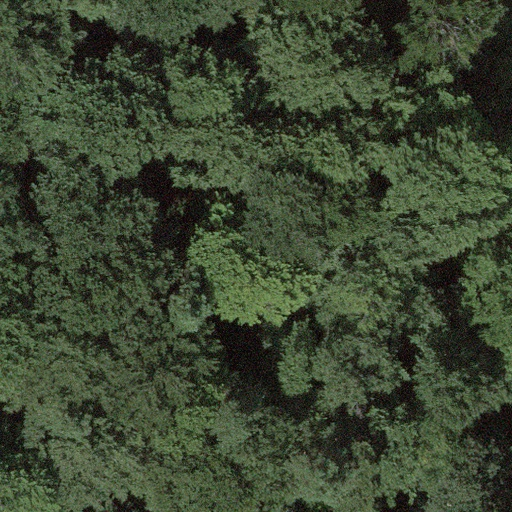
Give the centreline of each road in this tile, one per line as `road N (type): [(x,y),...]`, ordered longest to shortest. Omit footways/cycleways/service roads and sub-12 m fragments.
road 1 (residential): [(511,337),(445,387),(353,430),(242,437),(0,429)]
road 2 (track): [(0,199),(118,224),(257,221),(511,152)]
